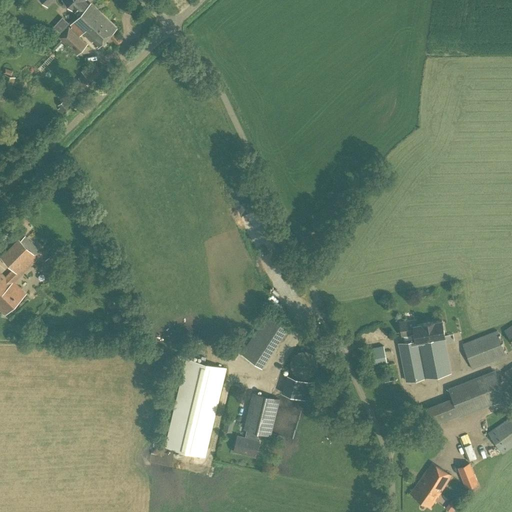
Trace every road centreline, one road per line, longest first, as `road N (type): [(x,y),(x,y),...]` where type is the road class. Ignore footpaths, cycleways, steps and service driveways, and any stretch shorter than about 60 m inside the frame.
road 1 (unclassified): [(389,511),(387,444),(229,97),(171,25)]
road 2 (unclassified): [(0,189),(171,25)]
